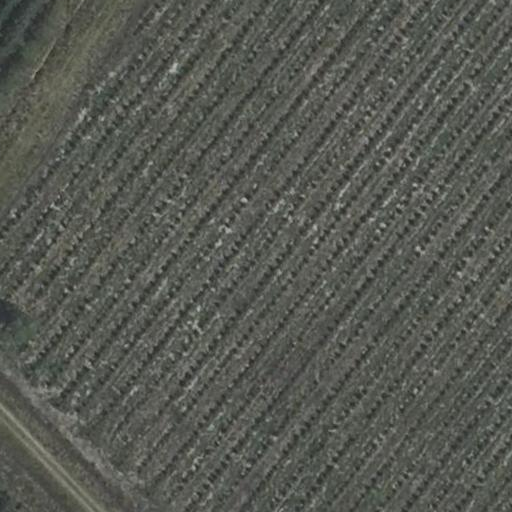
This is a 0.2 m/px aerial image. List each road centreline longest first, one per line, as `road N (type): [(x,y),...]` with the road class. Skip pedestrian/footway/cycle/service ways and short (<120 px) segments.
road 1 (track): [(0,168),(109,0)]
road 2 (track): [(0,401),(107,511)]
